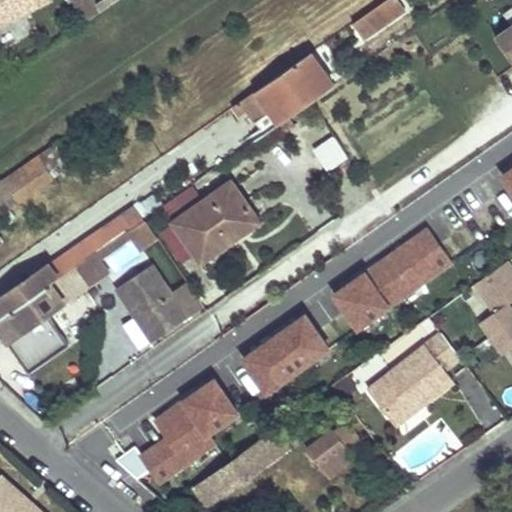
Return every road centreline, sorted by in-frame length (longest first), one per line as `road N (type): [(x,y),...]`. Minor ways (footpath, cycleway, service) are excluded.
road 1 (unclassified): [(0,415),(109,511)]
road 2 (residential): [(408,511),(511,440)]
